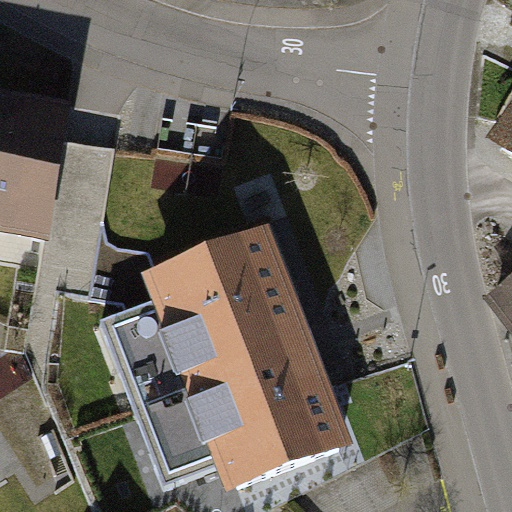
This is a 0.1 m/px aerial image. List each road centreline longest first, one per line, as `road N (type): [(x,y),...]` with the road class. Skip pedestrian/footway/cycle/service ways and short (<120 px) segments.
road 1 (residential): [(511,495),(445,262),(434,157),(439,82)]
road 2 (residential): [(73,0),(231,52),(439,82)]
